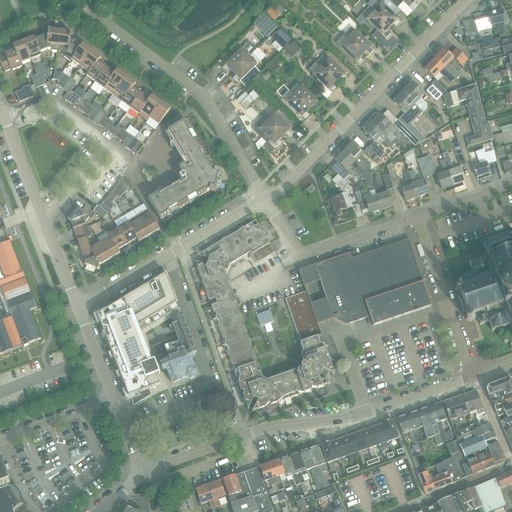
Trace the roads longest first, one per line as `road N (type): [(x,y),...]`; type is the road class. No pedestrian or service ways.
road 1 (residential): [(267,198),(467,0)]
road 2 (residential): [(267,198),(217,115),(84,9)]
road 3 (unclassified): [(476,378),(364,418),(243,439)]
road 4 (residential): [(76,313),(267,198)]
road 5 (residential): [(43,224),(94,158),(93,138),(55,106),(35,101),(3,114)]
road 6 (residential): [(417,216),(309,252),(267,198)]
road 7 (residential): [(476,378),(417,216)]
